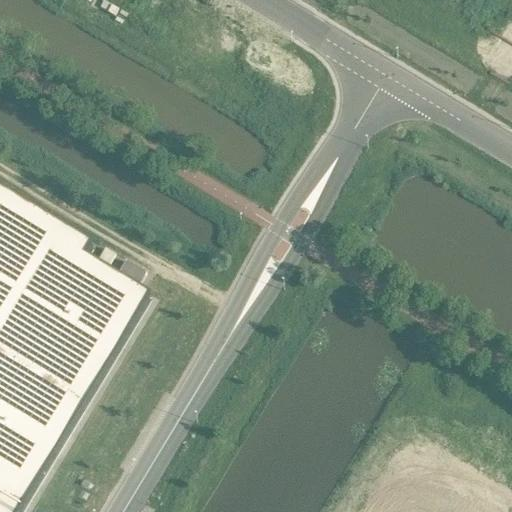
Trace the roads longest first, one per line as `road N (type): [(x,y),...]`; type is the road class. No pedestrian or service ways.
road 1 (tertiary): [(257,288),(122,511)]
road 2 (unclassified): [(263,0),(389,76)]
road 3 (tertiary): [(389,76),(511,151)]
road 4 (tertiary): [(320,187),(389,76)]
road 5 (tertiary): [(320,187),(291,203),(264,250),(257,288)]
road 6 (tertiary): [(257,288),(288,260),(315,215),(320,187)]
